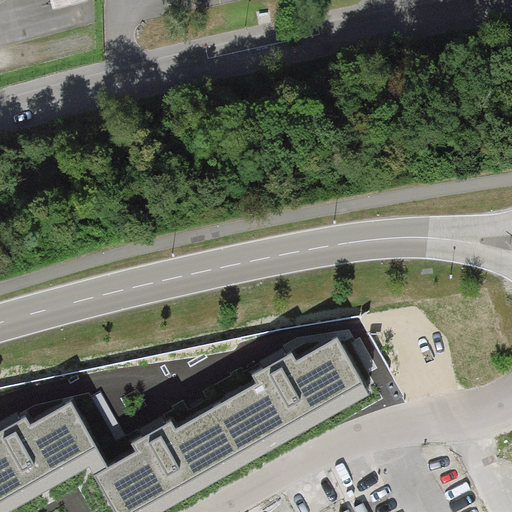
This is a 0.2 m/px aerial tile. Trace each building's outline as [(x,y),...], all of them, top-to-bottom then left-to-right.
[(258,384),(214,409),(238,452),(362,383),(337,339),(296,363),(291,354),(253,375),(258,384)] [(238,452),(131,511),(158,511),(368,393),(362,383),(238,452)] [(0,501),(95,447),(70,404),(30,427),(25,417),(1,431),(0,431),(0,501)] [(107,468),(94,474),(115,511),(131,511),(238,452),(214,409),(175,430),(170,422),(146,435),(132,442),(137,451),(107,468)] [(0,511),(7,511),(90,466),(94,474),(107,468),(95,447),(0,501),(0,511)]
